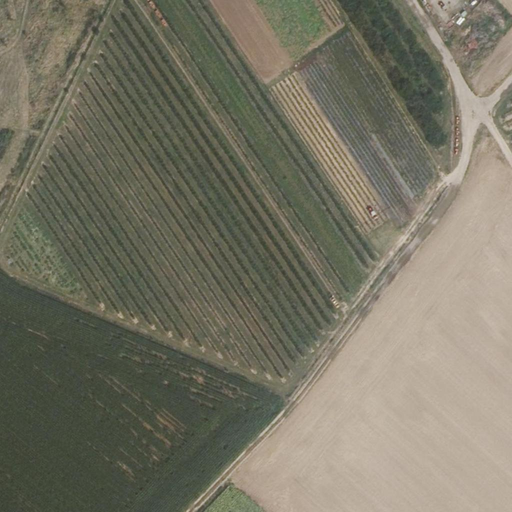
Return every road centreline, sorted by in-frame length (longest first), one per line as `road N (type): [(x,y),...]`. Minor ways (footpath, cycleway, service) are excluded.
road 1 (track): [(480,113),(460,177),(304,404),(203,511)]
road 2 (track): [(408,0),(480,113)]
